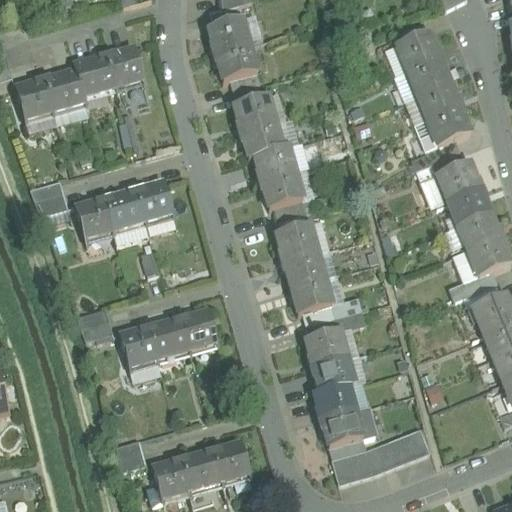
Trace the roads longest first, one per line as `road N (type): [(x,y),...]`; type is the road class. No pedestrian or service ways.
road 1 (residential): [(171,0),(183,106),(299,511)]
road 2 (track): [(0,156),(68,351),(108,511)]
road 3 (residential): [(466,18),(511,190)]
road 4 (unknown): [(59,195),(197,155)]
road 5 (residential): [(378,511),(511,461)]
